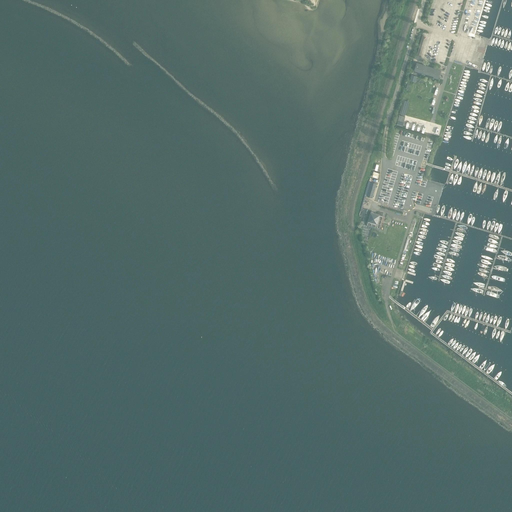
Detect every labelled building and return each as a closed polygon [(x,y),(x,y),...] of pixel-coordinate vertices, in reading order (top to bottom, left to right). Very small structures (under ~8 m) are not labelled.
[(417,63),(415,70),(428,74),(435,76),(437,69),(428,67),(417,63)] [(399,114),(405,115),(409,101),(403,99),(399,114)] [(399,115),(397,124),(402,126),(405,116),(399,115)] [(370,182),(366,195),(369,196),(373,197),(376,188),(376,187),(377,184),(373,182),(370,182)] [(383,215),(371,212),(367,224),(379,227),(383,215)] [(421,312),(418,316),(431,326),(434,322),(421,312)]
